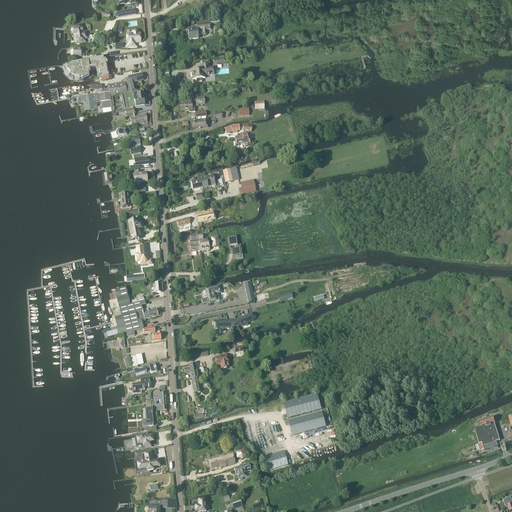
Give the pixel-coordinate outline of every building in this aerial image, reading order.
[(118,18),(135,15),(135,9),(117,13),(118,18)] [(210,24),(218,23),(220,23),(220,19),(210,20),(210,23),(197,24),(197,28),(192,28),(192,29),(188,30),(189,40),(199,39),(198,35),(205,34),(205,30),(210,30),(210,24)] [(84,31),(83,24),(74,25),(75,28),(72,29),(71,32),(73,35),(74,35),(75,45),(87,43),(86,40),(88,39),(87,31),(84,31)] [(139,34),(138,32),(137,31),(135,31),(134,31),(132,32),(132,34),(127,35),(128,43),(128,47),(135,46),(135,43),(140,42),(139,34)] [(104,61),(103,59),(103,58),(87,61),(88,63),(82,64),(82,63),(82,62),(71,64),(71,65),(65,66),(63,67),(63,68),(64,69),(65,70),(66,71),(70,75),(68,77),(69,78),(70,79),(72,79),(73,79),(73,78),(79,79),(79,82),(80,82),(81,82),(83,81),(84,81),(83,80),(88,78),(87,77),(89,75),(88,74),(90,73),(90,70),(96,69),(98,77),(109,75),(109,74),(110,73),(109,68),(108,68),(107,65),(107,62),(105,63),(105,61),(104,61)] [(192,73),(192,77),(193,77),(193,79),(197,79),(197,82),(202,81),(201,79),(205,78),(204,78),(204,76),(212,75),(212,68),(209,68),(209,67),(208,65),(210,65),(209,60),(202,61),(203,70),(192,71),(192,73)] [(101,107),(98,107),(98,114),(102,113),(111,112),(114,111),(113,108),(112,97),(123,94),(130,93),(130,92),(137,90),(135,83),(143,81),(142,74),(128,77),(129,81),(109,85),(109,88),(98,94),(99,102),(100,102),(101,107)] [(130,93),(123,94),(126,110),(145,106),(144,100),(143,95),(144,95),(144,92),(143,90),(140,91),(130,93)] [(83,96),(80,96),(81,103),(83,103),(84,111),(97,110),(96,103),(99,102),(98,94),(83,96)] [(197,106),(199,106),(199,105),(205,104),(204,97),(196,98),(197,106)] [(255,110),(264,109),(264,101),(255,102),(255,110)] [(192,107),(192,102),(181,103),(181,111),(189,111),(189,113),(195,112),(195,107),(192,107)] [(136,117),(134,109),(125,112),(126,117),(133,115),(134,117),(130,118),(130,120),(128,120),(129,124),(127,124),(128,128),(131,127),(131,126),(132,126),(148,122),(146,114),(136,117)] [(192,121),(192,122),(193,129),(203,127),(203,128),(208,127),(207,121),(208,120),(208,119),(206,119),(198,120),(192,121)] [(246,135),(246,132),(250,132),(251,127),(248,125),(244,127),(243,131),(244,132),(243,134),(242,136),(237,137),(235,138),(236,145),(243,144),(245,147),(249,144),(248,139),(247,139),(246,135)] [(127,135),(126,130),(115,132),(115,133),(116,132),(117,138),(127,135)] [(131,155),(141,153),(140,147),(134,148),(134,150),(130,150),(131,155)] [(134,166),(130,166),(131,170),(137,169),(141,169),(140,167),(140,166),(149,164),(148,157),(135,159),(136,163),(133,163),(134,166)] [(225,183),(233,182),(238,179),(235,168),(223,171),(225,183)] [(134,183),(147,182),(146,173),(133,175),(134,183)] [(215,184),(213,175),(206,177),(206,179),(201,180),(198,181),(199,181),(191,182),(193,190),(208,187),(216,186),(215,184)] [(241,196),(244,196),(244,194),(255,191),(253,181),(241,184),(243,189),(240,190),(241,196)] [(214,219),(212,211),(203,213),(204,213),(196,215),(197,219),(198,219),(198,222),(201,222),(200,218),(204,217),(205,221),(211,219),(214,219)] [(178,226),(186,224),(190,223),(189,218),(177,221),(178,226)] [(135,222),(135,220),(128,221),(129,228),(130,228),(131,233),(130,233),(131,236),(128,236),(129,241),(142,238),(141,234),(140,234),(139,229),(142,229),(141,223),(139,224),(138,222),(135,222)] [(203,240),(203,234),(198,235),(200,252),(209,251),(208,239),(203,240)] [(236,237),(228,238),(230,251),(230,250),(231,250),(232,257),(236,256),(241,256),(239,248),(238,248),(236,237)] [(146,254),(145,243),(137,245),(138,254),(136,255),(137,261),(142,261),(142,265),(152,264),(151,259),(149,260),(149,257),(147,258),(147,253),(146,254)] [(251,282),(244,283),(249,303),(255,302),(251,282)] [(218,297),(217,293),(220,293),(219,287),(206,290),(208,299),(202,300),(203,304),(219,300),(219,297),(218,297)] [(130,304),(126,288),(115,290),(121,316),(115,317),(119,335),(143,329),(142,322),(146,321),(145,319),(158,316),(157,310),(143,313),(141,305),(146,304),(145,301),(144,301),(144,299),(143,298),(142,297),(140,297),(139,298),(138,299),(131,301),(132,304),(130,304)] [(234,325),(238,324),(238,326),(242,325),(243,326),(247,324),(246,323),(253,320),(252,318),(251,317),(250,315),(244,318),(243,317),(236,320),(236,322),(233,322),(234,325)] [(108,338),(116,335),(118,335),(116,327),(113,328),(112,328),(113,332),(107,333),(108,338)] [(155,334),(155,332),(154,328),(143,329),(144,334),(150,333),(150,335),(149,335),(150,342),(161,340),(161,339),(161,337),(160,334),(155,334)] [(125,348),(123,340),(119,341),(119,342),(108,343),(109,349),(116,348),(116,349),(125,348)] [(133,368),(138,367),(138,365),(143,364),(141,354),(135,356),(135,357),(131,357),(133,368)] [(229,367),(228,363),(229,363),(227,354),(223,355),(223,356),(215,358),(216,365),(221,364),(222,369),(229,367)] [(158,372),(156,364),(149,366),(148,364),(143,366),(143,368),(139,369),(138,367),(126,370),(127,374),(135,371),(136,376),(147,372),(147,370),(150,369),(152,373),(158,372)] [(198,378),(196,364),(190,365),(190,368),(184,369),(185,374),(191,373),(195,393),(200,392),(200,388),(199,388),(197,378),(198,378)] [(133,394),(142,394),(142,390),(145,390),(145,388),(151,388),(150,378),(141,379),(141,385),(132,385),(133,394)] [(161,394),(161,391),(158,391),(154,391),(155,400),(151,400),(155,400),(155,404),(155,406),(155,408),(153,409),(153,411),(155,411),(167,411),(166,393),(161,394)] [(318,395),(284,404),(288,418),(322,409),(318,395)] [(153,411),(146,412),(146,422),(143,422),(143,430),(139,430),(139,431),(135,431),(135,435),(156,432),(156,431),(161,430),(161,425),(155,425),(155,411),(153,411)] [(322,412),(288,421),(292,436),(326,427),(322,412)] [(485,453),(498,448),(496,442),(500,441),(494,423),(495,422),(494,417),(477,422),(479,428),(475,429),(480,444),(478,444),(480,451),(484,449),(485,453)] [(142,437),(135,439),(136,447),(141,446),(141,448),(150,447),(149,443),(153,442),(152,436),(148,437),(148,433),(142,434),(142,437)] [(242,459),(246,456),(245,450),(240,449),(236,453),(237,458),(242,459)] [(268,471),(288,465),(284,451),(264,457),(268,471)] [(153,467),(155,466),(155,467),(159,467),(159,461),(154,461),(154,462),(152,462),(150,452),(144,452),(146,461),(145,461),(145,463),(142,463),(141,463),(138,464),(139,472),(147,471),(153,471),(153,467)] [(236,464),(233,454),(225,456),(225,455),(224,456),(224,455),(221,456),(209,459),(211,468),(220,466),(221,468),(236,464)] [(246,477),(245,473),(251,472),(250,469),(254,468),(252,463),(234,469),(236,476),(237,475),(238,479),(239,480),(240,481),(242,480),(243,479),(242,478),(246,477)] [(199,511),(200,511),(206,511),(205,500),(199,500),(199,506),(195,506),(196,511),(200,511),(199,511)] [(166,508),(166,501),(160,501),(160,502),(149,502),(149,503),(151,503),(151,508),(148,508),(148,511),(161,511),(161,508),(166,508)] [(233,510),(242,507),(239,501),(231,503),(233,510)]
